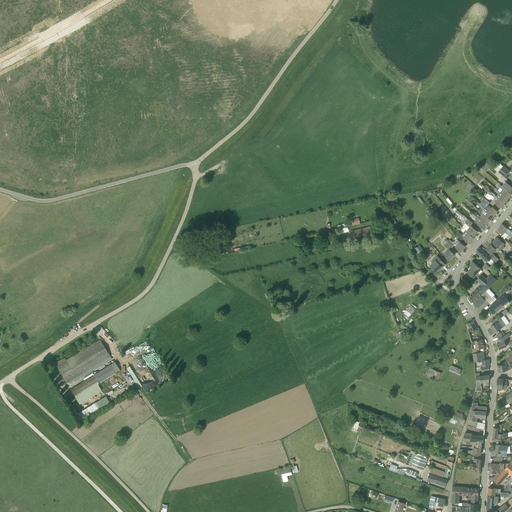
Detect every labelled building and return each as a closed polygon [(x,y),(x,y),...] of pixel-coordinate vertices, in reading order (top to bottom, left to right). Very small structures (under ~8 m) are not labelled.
[(504,177),(510,171),(503,165),(498,172),(504,177)] [(503,187),(511,194),(511,186),(507,183),(503,187)] [(497,190),(500,192),(503,194),(508,199),(511,194),(503,187),(501,185),(497,190)] [(504,203),(499,199),(496,196),(490,191),(488,193),(490,195),(491,195),(495,198),(492,201),(495,203),(500,208),(504,203)] [(500,192),(496,196),(499,199),(504,203),(508,199),(503,194),(500,192)] [(480,203),(482,205),(489,211),(494,215),(498,211),(493,206),(491,208),(488,205),(490,203),(484,198),(480,203)] [(494,215),(489,211),(482,205),(481,207),(483,209),(481,212),(485,215),(490,220),(494,215)] [(427,211),(432,219),(436,216),(430,208),(427,211)] [(464,216),(456,209),(455,208),(453,209),(454,211),(462,218),(464,216)] [(481,220),(479,218),(474,214),(473,216),(475,218),(479,222),(477,224),(482,229),(486,224),(481,220)] [(490,220),(485,215),(481,220),(486,224),(490,220)] [(469,227),(466,231),(473,237),(478,231),(472,227),(474,224),(467,218),(464,221),(468,224),(467,225),(469,227)] [(511,230),(511,231),(502,224),(497,230),(503,235),(504,233),(511,238),(511,236),(511,230)] [(368,226),(351,230),(353,236),(370,232),(368,226)] [(474,237),(473,237),(466,231),(465,230),(463,233),(462,235),(458,232),(456,235),(459,238),(461,241),(463,238),(469,243),(474,237)] [(500,251),(502,249),(504,249),(504,247),(503,246),(505,244),(502,242),(497,237),(492,243),(500,251)] [(452,247),(447,242),(445,240),(442,243),(448,250),(444,254),(449,260),(454,255),(449,249),(452,247)] [(461,252),(465,246),(457,240),(455,243),(454,242),(453,243),(450,240),(447,242),(452,247),(454,245),(456,247),(455,247),(461,252)] [(415,248),(419,254),(424,251),(420,244),(415,248)] [(486,249),(490,254),(489,256),(496,263),(499,260),(492,253),(496,249),(491,244),(486,249)] [(479,247),(475,251),(487,262),(488,262),(490,264),(493,261),(479,247)] [(442,267),(445,265),(437,256),(434,259),(436,260),(430,265),(436,272),(442,267)] [(471,269),(470,268),(467,272),(474,277),(481,269),(472,261),(470,264),(473,267),(471,269)] [(483,283),(488,288),(496,280),(490,274),(486,278),(481,274),(476,280),(482,285),(483,283)] [(483,283),(482,285),(469,297),(474,302),(488,288),(483,283)] [(494,292),(490,287),(474,303),(476,305),(478,308),(485,301),(494,292)] [(510,302),(504,294),(489,308),(493,313),(501,306),(505,304),(507,304),(510,302)] [(404,313),(410,318),(416,309),(410,305),(404,313)] [(504,326),(500,322),(503,320),(501,317),(498,320),(497,317),(494,319),(496,322),(491,326),(495,333),(504,326)] [(467,324),(471,331),(477,328),(473,321),(467,324)] [(499,339),(498,340),(499,342),(497,343),(499,349),(507,346),(504,340),(508,338),(507,337),(511,334),(509,332),(503,336),(499,339)] [(110,356),(100,339),(56,366),(67,383),(110,356)] [(480,352),(480,348),(480,347),(484,347),(482,339),(475,341),(476,344),(474,344),(474,349),(473,349),(473,353),(480,352)] [(480,352),(473,353),(474,355),(474,358),(475,362),(482,361),(482,365),(481,365),(481,370),(489,369),(488,365),(489,365),(489,359),(484,360),(483,354),(483,351),(480,352)] [(511,367),(510,365),(507,361),(503,363),(502,363),(502,364),(498,365),(499,372),(507,370),(508,370),(511,367)] [(114,363),(94,375),(98,381),(99,383),(100,384),(120,372),(114,363)] [(146,392),(157,386),(150,372),(148,373),(150,377),(148,378),(146,375),(148,374),(146,371),(136,376),(130,365),(127,366),(138,387),(142,385),(146,392)] [(451,366),(449,371),(460,375),(462,370),(451,366)] [(438,381),(442,372),(431,367),(427,376),(438,381)] [(71,389),(74,395),(98,381),(94,375),(71,389)] [(477,384),(476,386),(476,391),(482,392),(481,386),(481,382),(489,381),(489,375),(480,376),(476,377),(477,384)] [(506,389),(506,384),(506,379),(498,378),(497,388),(506,389)] [(98,381),(74,395),(80,404),(102,391),(98,384),(99,383),(98,381)] [(511,404),(511,391),(511,392),(510,393),(503,398),(501,399),(504,404),(508,402),(509,404),(511,403),(511,404)] [(106,397),(78,414),(82,421),(110,404),(106,397)] [(469,420),(476,421),(477,417),(486,418),(487,407),(478,406),(478,402),(473,402),(472,410),(469,420)] [(427,419),(418,415),(415,422),(424,426),(427,419)] [(493,437),(498,437),(501,438),(508,436),(507,433),(501,434),(502,425),(498,425),(498,428),(494,427),(493,437)] [(482,441),(484,442),(484,436),(472,435),(472,433),(465,433),(463,439),(463,440),(470,440),(472,440),(482,441)] [(496,445),(496,453),(495,457),(502,457),(507,456),(507,453),(506,453),(506,446),(496,445)] [(413,454),(409,465),(412,466),(412,465),(424,470),(428,459),(413,454)] [(482,459),(477,458),(473,458),(473,464),(470,464),(470,468),(481,469),(482,458),(482,459)] [(511,459),(509,464),(505,469),(503,472),(502,473),(494,481),(499,485),(509,472),(511,474),(511,477),(511,478),(508,482),(510,484),(511,481),(511,459)] [(283,481),(288,481),(287,475),(291,474),(290,467),(277,469),(278,474),(282,473),(283,481)] [(503,472),(505,469),(490,468),(489,473),(497,473),(494,477),(492,477),(491,481),(494,482),(494,481),(502,473),(503,472)] [(447,479),(429,473),(427,480),(445,486),(447,479)] [(472,495),(471,503),(478,504),(479,489),(453,486),(452,494),(451,502),(459,503),(459,501),(459,494),(472,495)] [(506,492),(501,491),(501,489),(496,488),(489,487),(488,495),(508,496),(509,495),(506,492)] [(502,503),(508,496),(488,495),(487,509),(492,508),(492,502),(502,503)] [(444,507),(445,499),(431,496),(429,504),(444,507)] [(398,501),(395,510),(402,511),(405,503),(398,501)] [(477,511),(478,504),(471,503),(468,503),(468,504),(462,504),(462,507),(457,507),(456,511),(451,511),(477,511)] [(499,509),(501,511),(503,511),(509,508),(505,503),(499,509)]
